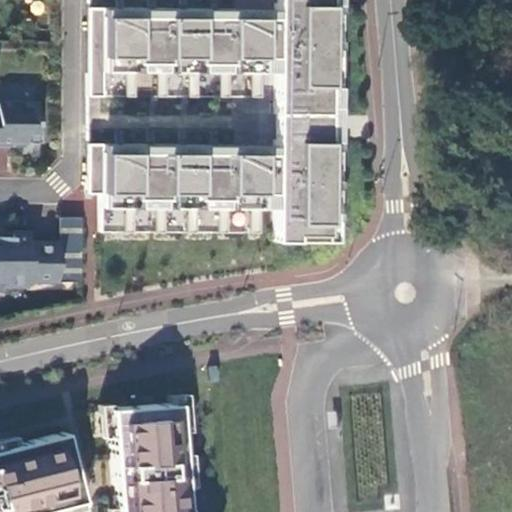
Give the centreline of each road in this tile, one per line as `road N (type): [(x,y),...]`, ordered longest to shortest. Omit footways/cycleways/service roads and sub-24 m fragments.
road 1 (tertiary): [(0,362),(282,303),(408,293)]
road 2 (tertiary): [(394,0),(408,293)]
road 3 (residential): [(0,191),(39,192),(57,181),(68,159),(69,0)]
road 4 (residential): [(431,467),(441,436),(439,361),(408,293)]
road 5 (residential): [(408,293),(409,371),(431,467)]
